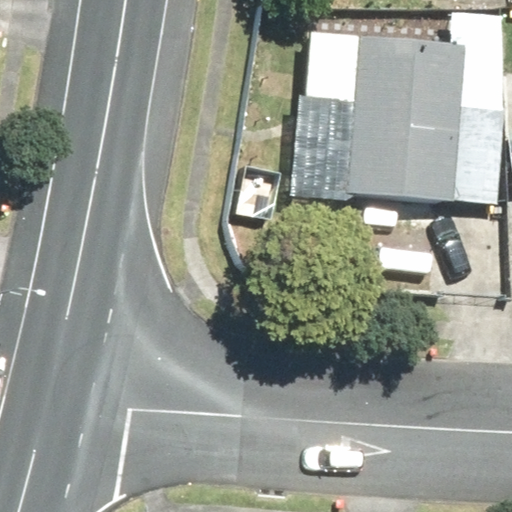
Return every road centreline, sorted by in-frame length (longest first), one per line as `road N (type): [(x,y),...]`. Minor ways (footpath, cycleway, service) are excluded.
road 1 (residential): [(511,424),(41,399)]
road 2 (tertiary): [(111,0),(41,399)]
